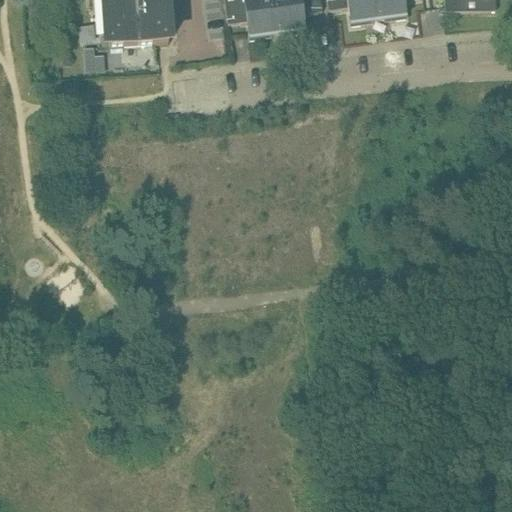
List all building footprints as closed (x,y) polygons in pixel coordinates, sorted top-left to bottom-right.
[(105,0),(108,51),(168,47),(164,0),(105,0)] [(264,39),(277,37),(271,0),(223,0),(228,28),(247,25),(249,43),(264,41),(264,39)] [(271,0),(277,37),(290,35),(290,38),(305,35),(302,17),(322,14),(319,0),(271,0)] [(365,25),(378,23),(374,0),(326,0),(329,13),(348,11),(351,29),(366,27),(365,25)] [(374,0),(378,23),(391,21),(391,23),(406,21),(403,3),(423,0),(422,0),(374,0)] [(444,0),(444,15),(495,14),(495,0),(444,0)] [(85,76),(95,75),(94,50),(83,51),(85,76)]
